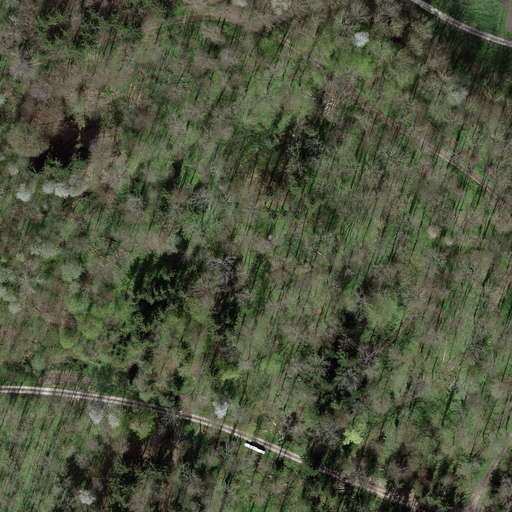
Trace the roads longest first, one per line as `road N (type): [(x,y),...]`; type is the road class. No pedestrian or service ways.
road 1 (track): [(0,389),(205,419),(425,511)]
road 2 (track): [(0,72),(178,25),(235,24),(343,84)]
road 3 (track): [(343,84),(511,214)]
